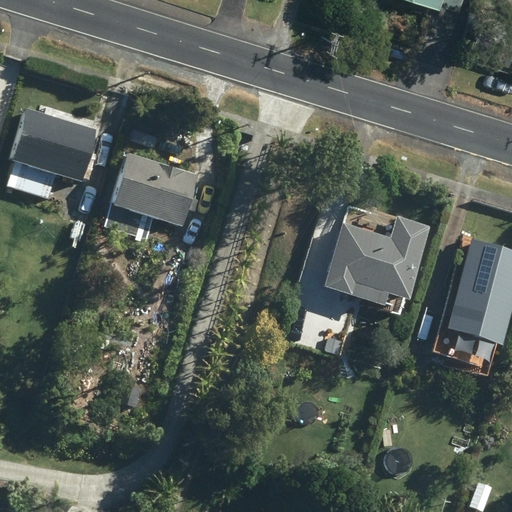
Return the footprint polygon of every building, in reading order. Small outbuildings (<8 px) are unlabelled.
[(511,18),(476,7),(462,48),(506,63),(511,45),(511,18)] [(23,106),(8,157),(78,177),(78,175),(86,177),(94,151),(87,149),(93,126),(23,106)] [(109,203),(179,224),(194,178),(176,173),(178,168),(125,152),(109,203)] [(316,277),(377,296),(381,284),(402,291),(426,220),(393,209),(386,231),(337,214),(316,277)] [(439,317),(495,335),(511,281),(511,245),(466,231),(439,317)] [(381,347),(391,351),(396,337),(386,333),(381,347)] [(480,511),(490,487),(476,481),(465,509),(471,511),(480,511)]
